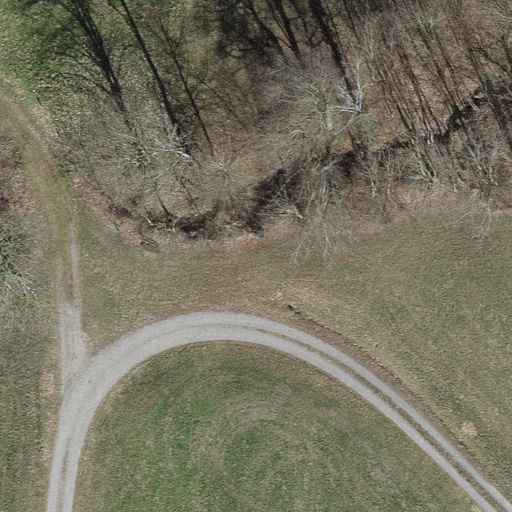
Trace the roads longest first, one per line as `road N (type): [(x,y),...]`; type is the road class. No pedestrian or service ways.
road 1 (track): [(65,405),(179,321),(310,342),(495,511)]
road 2 (track): [(61,511),(65,405),(51,182),(0,118)]
